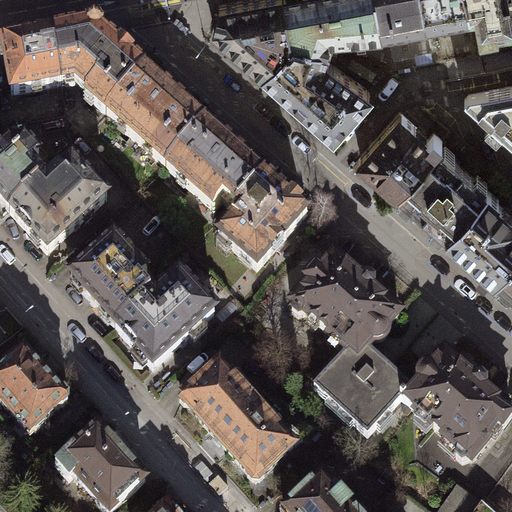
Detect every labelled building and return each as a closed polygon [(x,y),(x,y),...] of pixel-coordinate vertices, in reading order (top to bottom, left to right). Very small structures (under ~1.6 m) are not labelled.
[(264,71),(293,38),(292,37),(284,0),(244,0),(219,5),(213,26),(264,71)] [(284,0),(292,37),(293,38),(328,48),(331,36),(383,31),(376,0),(284,0)] [(376,0),(383,31),(427,23),(422,0),(376,0)] [(468,0),(422,0),(427,23),(471,15),(468,0)] [(511,0),(468,0),(471,15),(477,14),(481,36),(498,33),(498,30),(511,27),(511,0)] [(146,73),(102,34),(102,33),(99,28),(93,26),(87,29),(87,30),(52,36),(62,87),(76,85),(87,95),(85,98),(107,117),(146,73)] [(52,36),(2,46),(12,97),(62,87),(52,36)] [(328,48),(293,38),(264,71),(334,133),(371,91),(325,59),(328,48)] [(107,117),(166,170),(206,126),(146,73),(107,117)] [(511,86),(469,94),(465,99),(511,141),(511,86)] [(398,190),(439,145),(443,140),(434,133),(428,140),(425,137),(426,135),(401,112),(361,157),(398,190)] [(317,152),(276,115),(269,122),(310,159),(317,152)] [(223,203),(235,214),(266,179),(206,126),(166,170),(214,213),(223,203)] [(0,154),(0,203),(10,214),(45,183),(31,168),(40,160),(26,145),(8,148),(0,154)] [(448,234),(488,189),(439,145),(398,190),(448,234)] [(47,186),(45,183),(10,214),(47,256),(108,202),(73,163),(47,186)] [(308,217),(266,179),(235,214),(238,216),(218,238),(258,274),(308,217)] [(448,234),(497,278),(511,261),(511,214),(498,202),(500,200),(488,189),(448,234)] [(115,331),(151,299),(140,287),(148,279),(115,243),(71,282),(115,331)] [(367,352),(368,353),(373,347),(376,347),(380,347),(383,346),(386,343),(387,341),(388,338),(388,335),(388,333),(387,331),(400,317),(374,294),(374,285),(369,281),(360,282),(335,259),(321,275),(316,271),(304,285),(308,289),(293,306),(294,307),(292,315),(298,320),(307,318),(348,355),(349,353),(358,362),(367,352)] [(511,261),(497,278),(497,279),(511,292),(511,261)] [(151,299),(115,331),(153,372),(215,317),(180,278),(154,302),(151,299)] [(413,394),(368,353),(367,352),(358,362),(349,353),(348,355),(314,391),(368,440),(402,403),(405,405),(414,395),(413,394)] [(45,424),(59,412),(64,411),(68,408),(68,400),(64,395),(59,395),(24,356),(0,378),(0,402),(31,436),(34,434),(36,436),(47,427),(45,424)] [(419,387),(413,394),(414,395),(405,405),(458,452),(456,460),(463,466),(471,463),(472,464),(485,448),(498,430),(503,434),(511,422),(511,420),(508,417),(510,414),(487,394),(487,385),(482,381),(473,382),(445,357),(433,371),(429,371),(426,371),(424,372),(421,374),(419,378),(418,382),(419,387)] [(180,400),(180,406),(184,412),(191,412),(248,476),(248,482),(253,487),(259,487),(265,482),(265,477),(303,442),(284,424),(290,418),(255,387),(246,397),(220,368),(191,395),(185,395),(180,400)] [(97,430),(56,468),(70,483),(75,478),(105,511),(115,511),(146,484),(97,430)] [(351,511),(352,510),(344,501),(346,499),(325,476),(285,511),(351,511)] [(441,511),(477,511),(481,507),(457,490),(441,511)]
